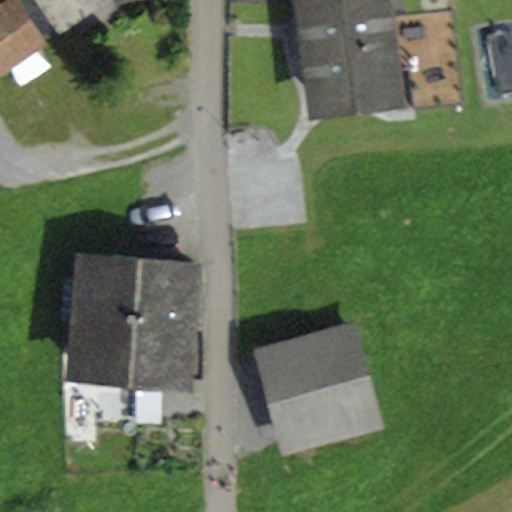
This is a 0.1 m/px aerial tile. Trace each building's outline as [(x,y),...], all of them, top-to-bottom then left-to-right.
[(0,9),(0,70),(42,42),(13,0),(0,9)] [(42,42),(62,28),(58,22),(43,0),(13,0),(42,42)] [(43,0),(58,22),(91,0),(43,0)] [(409,67),(414,109),(464,104),(454,10),(383,17),(380,0),(306,0),(320,102),(391,94),(390,70),(409,67)] [(82,319),(78,369),(131,373),(141,259),(89,255),(85,280),(67,278),(63,319),(82,319)] [(189,326),(202,328),(206,287),(192,286),(194,264),(141,259),(131,373),(184,377),(189,326)] [(184,377),(203,378),(204,328),(202,328),(189,326),(184,377)] [(266,352),(291,445),(377,422),(351,329),(266,352)] [(140,417),(157,417),(158,394),(140,394),(140,417)]
